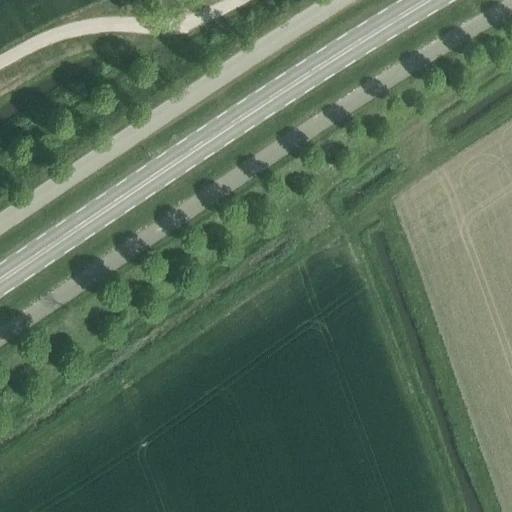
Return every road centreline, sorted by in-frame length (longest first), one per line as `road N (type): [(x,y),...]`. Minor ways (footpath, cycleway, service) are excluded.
road 1 (unclassified): [(0,336),(277,149),(511,4)]
road 2 (primary): [(0,279),(425,0)]
road 3 (unclassified): [(0,223),(337,0)]
road 4 (track): [(0,61),(67,30),(181,24),(237,0)]
